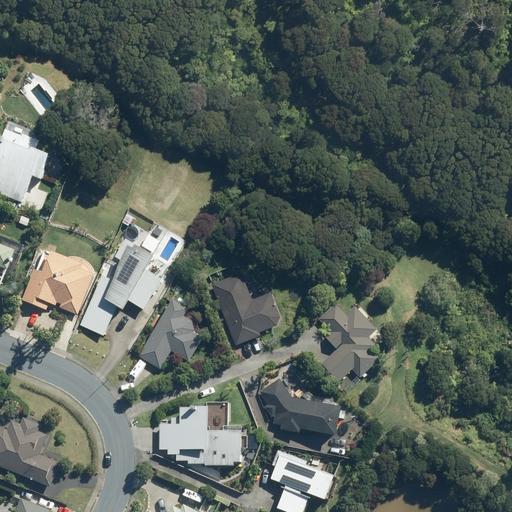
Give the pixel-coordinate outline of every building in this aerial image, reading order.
[(5,174),(0,184),(0,193),(27,205),(40,178),(50,182),(54,173),(53,173),(60,158),(43,150),(46,143),(30,135),(29,138),(16,132),(7,153),(9,154),(1,172),(5,174)] [(0,279),(5,268),(12,271),(20,252),(0,244),(0,279)] [(104,276),(82,326),(107,336),(120,306),(129,312),(134,303),(145,310),(164,279),(154,272),(163,258),(143,246),(140,250),(135,247),(118,283),(104,276)] [(97,275),(84,270),(86,264),(55,252),(46,273),(38,270),(25,301),(49,311),(52,304),(58,307),(59,303),(63,305),(62,308),(81,316),(97,275)] [(279,327),(283,319),(273,293),(254,301),(244,273),(214,285),(238,346),(262,337),(261,334),(279,327)] [(205,339),(196,334),(198,331),(195,321),(187,316),(191,309),(175,299),(141,357),(162,370),(173,351),(192,362),(205,339)] [(339,304),(322,319),(345,345),(324,364),(342,382),(355,370),(362,378),(382,360),(374,351),(379,347),(370,338),(379,330),(357,307),(349,315),(339,304)] [(278,417),(276,424),(341,437),(346,408),(295,398),(282,379),(262,392),(278,417)] [(236,435),(236,432),(215,432),(215,409),(184,408),(184,425),(163,425),(162,451),(179,451),(179,462),(246,464),(246,435),(236,435)] [(0,466),(53,488),(62,464),(42,456),(50,435),(40,431),(43,426),(25,419),(23,425),(13,421),(9,431),(7,430),(0,432),(0,466)] [(284,456),(274,480),(289,486),(281,509),(288,511),(308,511),(314,498),(306,495),(307,492),(332,502),(341,478),(284,456)] [(51,511),(52,510),(24,499),(18,511),(51,511)]
